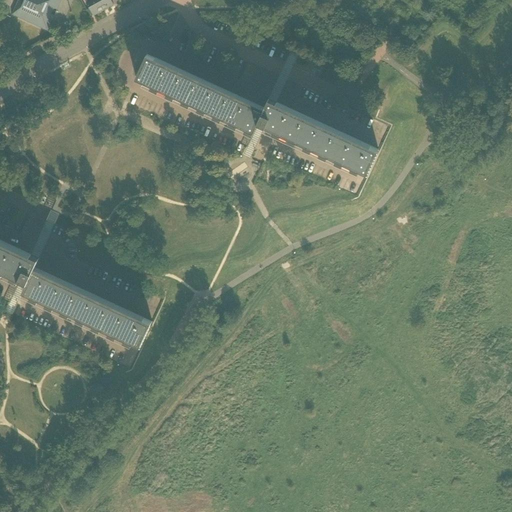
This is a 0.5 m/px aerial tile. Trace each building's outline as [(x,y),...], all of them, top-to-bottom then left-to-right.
[(60,0),(24,0),(22,4),(18,2),(12,14),(47,30),(60,0)] [(85,0),(94,15),(104,10),(98,0),(85,0)] [(98,0),(104,10),(114,4),(111,0),(98,0)] [(264,87),(257,104),(147,54),(136,78),(254,132),(258,123),(367,173),(378,149),(277,102),(281,95),(264,87)] [(152,321),(43,271),(51,254),(34,247),(31,254),(0,239),(0,269),(28,282),(24,292),(141,346),(152,321)]
